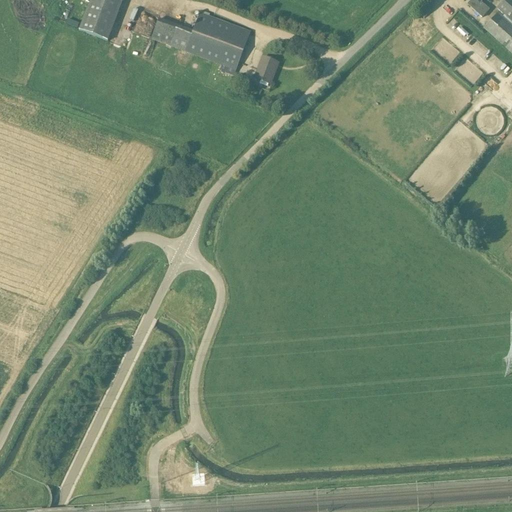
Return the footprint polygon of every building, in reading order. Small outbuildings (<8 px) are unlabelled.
[(90,0),(79,28),(108,39),(123,0),(90,0)] [(482,0),(472,0),(468,5),(482,18),(489,10),(481,2),(482,0)] [(511,0),(504,0),(497,9),(511,22),(511,0)] [(424,19),(431,10),(426,6),(418,14),(424,19)] [(151,40),(236,72),(250,33),(199,13),(191,35),(157,22),(151,40)] [(483,29),(511,54),(511,27),(497,14),(483,29)] [(256,79),(269,84),(277,64),(264,59),(256,79)]
